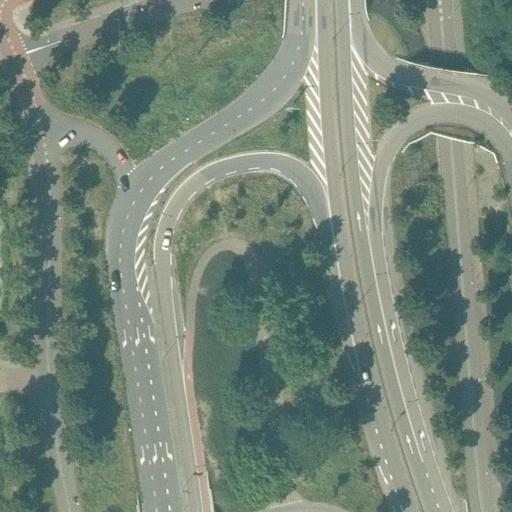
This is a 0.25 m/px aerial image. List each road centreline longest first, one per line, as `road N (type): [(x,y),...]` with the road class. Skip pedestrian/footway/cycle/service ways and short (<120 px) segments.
road 1 (residential): [(482,511),(439,0)]
road 2 (secondary): [(199,511),(162,276),(172,213),(209,176),(262,163),(307,180),(328,208)]
road 3 (unclassified): [(67,511),(49,413),(41,130)]
road 4 (secondary): [(138,196),(126,223),(124,282),(165,511)]
road 5 (tertiary): [(328,208),(345,312),(402,511)]
road 6 (secondary): [(316,4),(282,80),(138,196)]
road 7 (tertiary): [(369,269),(349,16)]
road 8 (secondary): [(369,269),(385,156),(394,142),(444,116),(479,115),(506,129)]
road 9 (tertiary): [(436,511),(369,269)]
road 10 (tertiary): [(316,4),(328,208)]
road 11 (secondary): [(506,129),(464,91),(383,65),(349,16)]
road 12 (residential): [(18,62),(197,0)]
road 13 (unclassified): [(41,130),(104,145),(138,196)]
